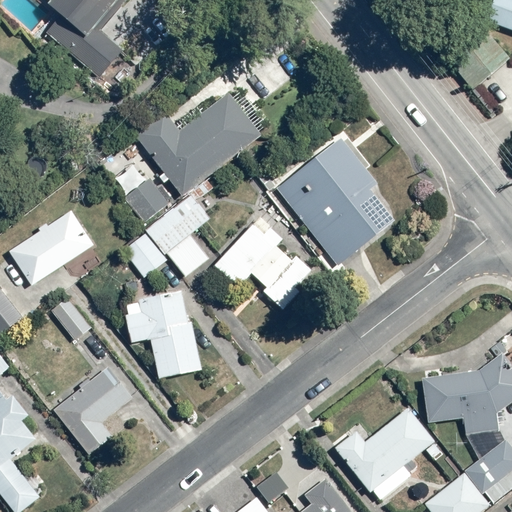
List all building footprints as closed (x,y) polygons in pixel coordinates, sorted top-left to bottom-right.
[(46,0),(59,13),(44,31),(102,86),(133,56),(100,28),(126,0),(46,0)] [(511,0),(496,0),(488,22),(511,30),(511,0)] [(480,27),(443,60),(470,91),(507,59),(488,37),(480,27)] [(184,200),(263,135),(229,92),(180,131),(164,111),(134,131),(184,200)] [(343,136),(277,190),(339,267),(396,221),(373,192),(382,185),(343,136)] [(111,181),(148,228),(174,208),(149,176),(146,179),(134,163),(111,181)] [(73,212),(12,252),(33,286),(97,247),(73,212)] [(260,218),(212,266),(238,286),(252,275),(269,289),(264,293),(284,311),(303,292),(298,288),(315,271),(298,256),(293,262),(278,249),(286,240),(260,218)] [(0,333),(21,318),(0,290),(0,333)] [(134,343),(152,341),(160,381),(204,372),(194,322),(190,324),(184,292),(142,301),(144,314),(128,317),(134,343)] [(90,329),(69,298),(50,310),(72,341),(90,329)] [(511,367),(501,354),(481,370),(423,378),(429,422),(464,417),(466,434),(500,429),(498,412),(511,401),(511,367)] [(0,371),(8,365),(0,355),(0,371)] [(109,369),(55,410),(92,456),(115,437),(105,425),(135,400),(109,369)] [(0,391),(0,489),(18,511),(25,511),(43,498),(11,460),(37,440),(24,424),(30,418),(13,396),(8,402),(1,391),(0,391)] [(371,492),(435,441),(409,408),(367,441),(359,431),(337,449),(371,492)] [(511,447),(506,439),(466,470),(484,493),(511,470),(511,447)] [(479,511),(490,504),(465,473),(426,504),(433,511),(479,511)] [(352,511),(326,478),(305,495),(312,503),(300,511),(352,511)]
